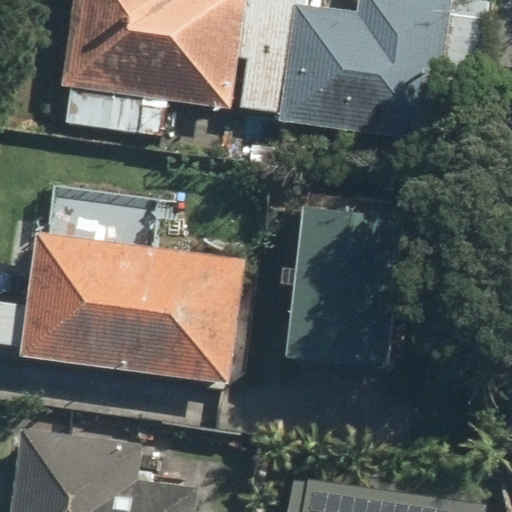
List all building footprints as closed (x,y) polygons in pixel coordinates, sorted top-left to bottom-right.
[(77,0),(63,122),(158,132),(162,100),(230,108),(242,0),(77,0)] [(278,127),(437,140),(441,94),(477,97),(485,4),(430,0),(363,0),(362,16),(297,11),(297,0),(247,0),(239,110),(279,113),(278,127)] [(20,361),(224,382),(237,260),(176,253),(178,235),(156,232),(158,208),(67,199),(63,240),(33,237),(20,361)] [(402,218),(298,208),(284,361),(387,371),(402,218)] [(511,367),(501,369),(507,460),(511,459),(511,367)] [(138,444),(18,433),(10,511),(189,511),(192,487),(134,482),(138,444)] [(484,511),(486,489),(304,478),(301,511),(484,511)]
